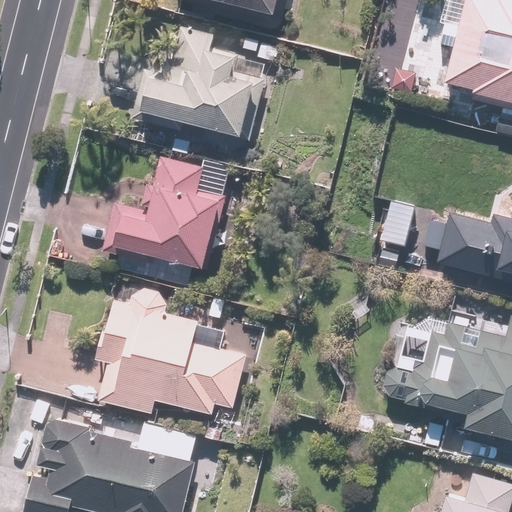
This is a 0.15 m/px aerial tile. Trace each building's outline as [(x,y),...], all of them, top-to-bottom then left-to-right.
[(192,0),(194,0),(217,0),(278,13),(280,0),(192,0)] [(511,0),(466,0),(446,82),(511,98),(511,0)] [(188,82),(154,73),(144,111),(243,137),(258,82),(233,75),(238,56),(198,45),(188,82)] [(205,264),(206,261),(208,261),(219,194),(200,191),(204,165),(157,157),(148,212),(115,206),(106,253),(131,257),(132,251),(205,264)] [(511,185),(502,192),(494,224),(451,213),(438,262),(511,281),(511,185)] [(115,299),(99,362),(107,364),(99,397),(156,411),(158,402),(214,416),(218,403),(236,408),(250,355),(204,343),(195,375),(185,372),(199,321),(115,299)] [(471,340),(432,331),(423,363),(412,368),(407,377),(407,386),(412,395),(409,408),(468,420),(466,429),(501,436),(499,447),(511,450),(511,320),(477,314),(471,340)] [(31,475),(22,511),(184,511),(202,437),(143,423),(139,442),(92,431),(93,426),(47,415),(37,462),(50,465),(47,479),(31,475)] [(507,511),(511,494),(511,480),(434,461),(424,499),(433,502),(430,511),(507,511)]
